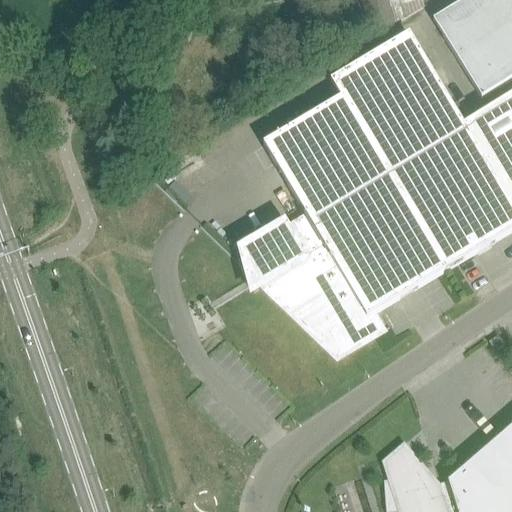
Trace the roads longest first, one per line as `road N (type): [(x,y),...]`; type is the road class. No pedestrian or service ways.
road 1 (unclassified): [(259,511),(264,487),(294,450),(511,296)]
road 2 (secondary): [(93,511),(0,236)]
road 3 (unclassified): [(78,111),(170,0)]
